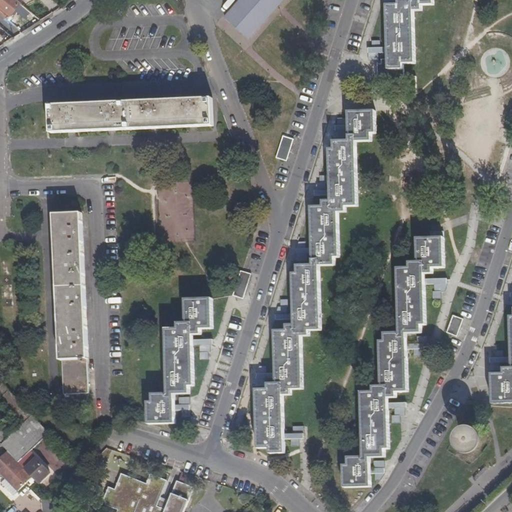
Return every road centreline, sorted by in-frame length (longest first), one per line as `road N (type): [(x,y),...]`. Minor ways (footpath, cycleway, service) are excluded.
road 1 (residential): [(511,218),(461,360),(369,511)]
road 2 (residential): [(103,419),(92,186),(0,190)]
road 3 (residential): [(197,0),(280,231)]
road 4 (residential): [(352,0),(280,231)]
road 5 (residential): [(280,231),(210,458)]
road 6 (residential): [(210,458),(114,435),(78,466),(52,508)]
